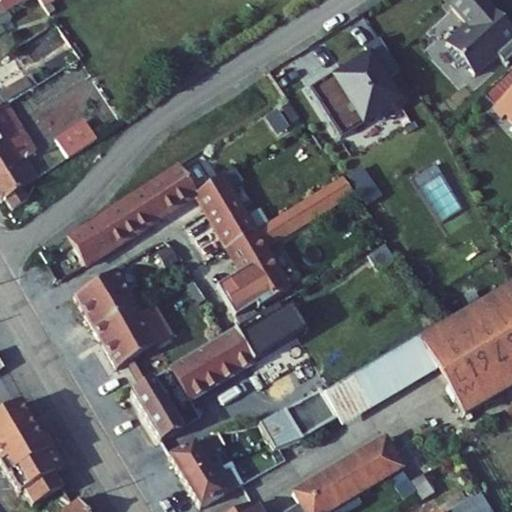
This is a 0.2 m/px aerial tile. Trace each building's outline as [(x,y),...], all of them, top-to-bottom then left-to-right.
[(0,0),(0,19),(21,8),(17,0),(0,0)] [(39,0),(44,9),(58,0),(39,0)] [(492,28),(467,0),(458,0),(443,14),(460,34),(439,53),(467,84),(490,64),(497,72),(511,58),(511,45),(504,36),(499,41),(490,30),(492,28)] [(511,93),(488,114),(511,140),(511,93)] [(39,163),(5,105),(0,107),(0,195),(2,199),(55,167),(49,156),(39,163)] [(55,142),(66,160),(96,142),(85,124),(55,142)] [(106,213),(123,243),(164,218),(193,198),(177,171),(106,213)] [(241,189),(232,174),(193,198),(225,251),(251,234),(264,227),(255,212),(242,219),(228,197),(241,189)] [(351,196),(339,180),(282,216),(292,233),(351,196)] [(25,202),(21,195),(5,205),(10,212),(25,202)] [(123,243),(106,213),(67,236),(85,267),(123,243)] [(292,233),(282,216),(264,227),(251,234),(225,251),(239,274),(248,289),(222,304),(236,327),(289,296),(262,252),(292,233)] [(130,291),(117,270),(71,296),(84,318),(130,291)] [(248,289),(239,274),(214,289),(222,304),(248,289)] [(142,312),(130,291),(84,318),(96,339),(142,312)] [(511,393),(511,294),(421,346),(436,372),(463,422),(511,393)] [(175,332),(158,303),(142,312),(96,339),(114,369),(175,332)] [(269,391),(233,329),(127,391),(157,443),(197,419),(187,402),(231,377),(247,404),(269,391)] [(421,346),(418,341),(322,397),(335,421),(340,430),(436,372),(421,346)] [(0,385),(12,378),(3,361),(0,362),(0,385)] [(335,421),(322,397),(285,418),(298,442),(335,421)] [(511,409),(502,415),(511,432),(511,409)] [(0,453),(36,428),(28,413),(0,429),(0,453)] [(298,442),(285,418),(263,431),(275,456),(298,442)] [(49,451),(36,428),(0,453),(0,454),(20,490),(38,478),(35,473),(59,456),(54,448),(49,451)] [(457,458),(442,431),(392,461),(399,472),(407,487),(419,480),(457,458)] [(193,439),(162,456),(175,481),(205,464),(209,462),(203,450),(223,438),(220,433),(211,439),(193,439)] [(392,461),(381,442),(289,495),(297,508),(289,511),(251,511),(246,502),(228,511),(329,511),(399,472),(392,461)] [(72,478),(59,456),(35,473),(38,478),(20,490),(29,505),(34,501),(40,511),(49,511),(75,497),(66,482),(72,478)] [(222,475),(214,480),(205,464),(175,481),(192,510),(229,488),(222,475)] [(429,496),(419,480),(407,487),(416,504),(429,496)] [(18,511),(0,482),(0,511),(18,511)] [(487,511),(478,494),(447,511),(487,511)]
